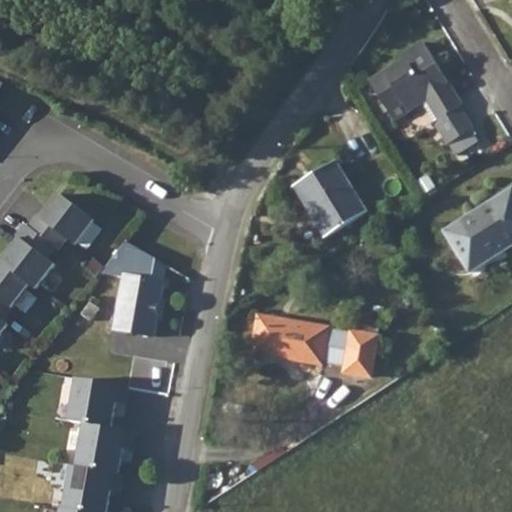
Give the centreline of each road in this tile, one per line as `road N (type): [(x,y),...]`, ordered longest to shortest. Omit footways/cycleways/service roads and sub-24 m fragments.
road 1 (unclassified): [(225,241),(249,172),(373,0)]
road 2 (unclassified): [(176,511),(225,241)]
road 3 (residential): [(225,241),(76,153),(48,149),(19,165),(0,190)]
